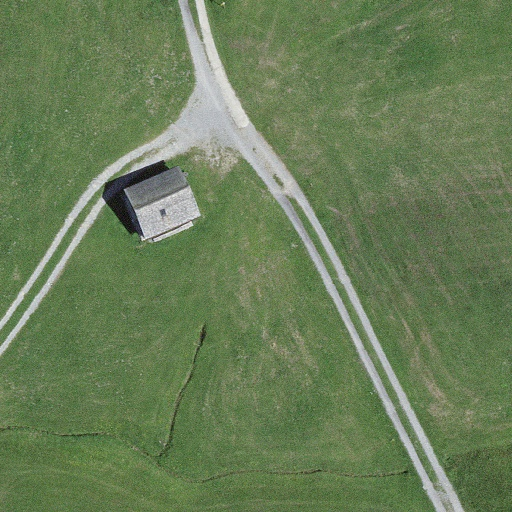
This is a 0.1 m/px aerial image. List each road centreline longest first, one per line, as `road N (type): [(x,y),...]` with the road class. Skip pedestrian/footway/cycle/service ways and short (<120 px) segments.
road 1 (track): [(192,0),(222,114),(280,181),(457,511)]
road 2 (track): [(222,114),(132,165),(100,196),(0,341)]
